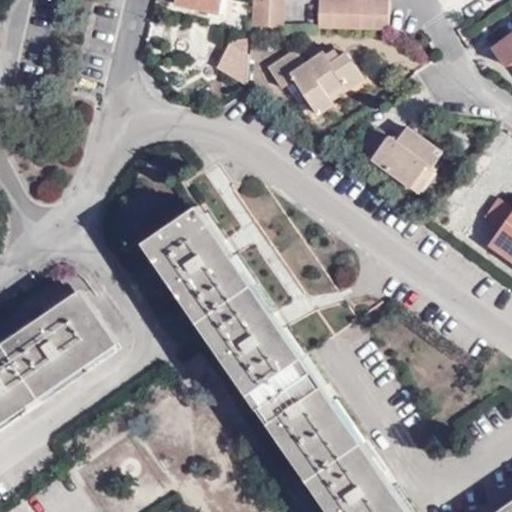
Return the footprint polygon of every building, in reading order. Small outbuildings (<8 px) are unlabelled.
[(217,0),(177,0),(177,1),(216,9),(217,0)] [(256,0),(256,23),(289,24),(291,0),(256,0)] [(323,0),(323,25),(393,27),(393,0),(323,0)] [(511,35),(497,45),(508,60),(511,61),(511,35)] [(339,101),(335,96),(332,91),(351,79),(355,85),(368,76),(350,49),(343,54),(338,46),(330,52),(328,49),(307,61),(299,48),(273,63),(286,83),(300,74),(322,111),(339,101)] [(332,91),(335,96),(355,85),(351,79),(332,91)] [(400,136),(393,132),(378,155),(417,183),(434,160),(438,163),(449,149),(411,122),(400,136)] [(378,155),(393,132),(382,123),(367,146),(378,155)] [(443,167),(438,163),(434,160),(417,183),(425,190),(443,167)] [(492,214),(506,224),(511,216),(511,201),(506,197),(492,214)] [(198,217),(205,213),(199,204),(145,241),(331,511),(336,511),(154,244),(197,215),(198,217)] [(207,212),(205,213),(198,217),(197,215),(154,244),(336,511),(412,511),(393,484),(391,486),(385,490),(375,476),(381,471),(384,470),(335,398),(332,399),(326,404),(296,360),(302,356),(305,355),(285,326),(282,327),(276,331),(266,317),(273,313),(275,311),(235,253),(233,255),(227,259),(217,244),(223,240),(225,239),(207,212)] [(495,240),(511,251),(511,216),(506,224),(495,240)] [(227,259),(233,255),(223,240),(217,244),(227,259)] [(0,353),(85,296),(118,346),(125,341),(88,287),(0,347),(0,353)] [(121,350),(118,346),(85,296),(0,353),(0,432),(33,410),(30,406),(23,396),(38,386),(45,396),(48,400),(121,350)] [(276,331),(282,327),(273,313),(266,317),(276,331)] [(326,404),(332,399),(302,356),(296,360),(326,404)] [(23,396),(30,406),(45,396),(38,386),(23,396)] [(385,490),(391,486),(381,471),(375,476),(385,490)] [(504,511),(511,507),(511,500),(494,511),(504,511)]
